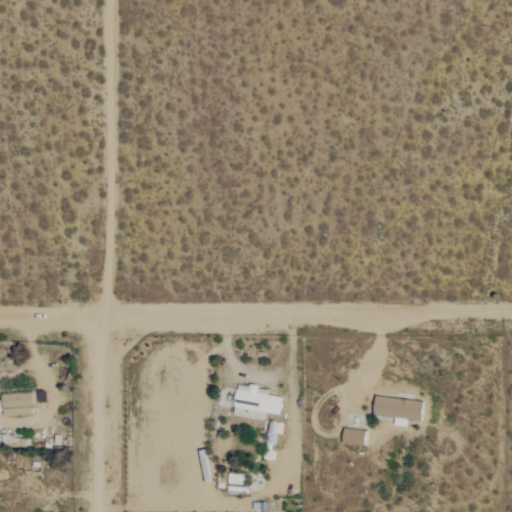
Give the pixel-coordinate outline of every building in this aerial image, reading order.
[(231,415),(262,421),(263,413),(279,415),(282,398),(266,395),(267,389),(246,386),(246,388),(235,387),(233,401),(233,402),(231,415)] [(6,394),(7,416),(38,415),(37,393),(6,394)] [(422,403),(374,396),(371,415),(420,421),(422,403)] [(283,434),(283,424),(269,424),(268,444),(276,444),(277,434),(283,434)] [(0,444),(12,445),(12,434),(0,433),(0,444)] [(227,494),(244,494),(245,474),(228,474),(227,494)]
